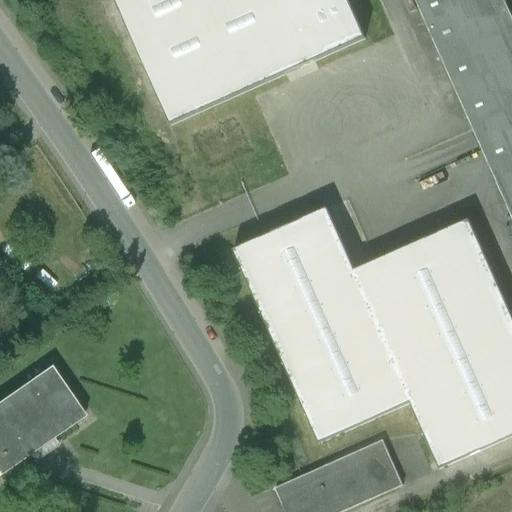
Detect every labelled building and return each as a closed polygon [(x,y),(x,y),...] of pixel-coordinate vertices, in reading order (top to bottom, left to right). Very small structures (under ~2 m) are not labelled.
[(118,0),(171,120),(365,35),(349,0),(118,0)] [(511,20),(503,0),(414,0),(511,220),(511,20)] [(409,409),(351,276),(323,212),(234,251),(319,448),(409,409)] [(438,476),(511,444),(511,316),(472,224),(351,276),(409,409),(438,476)] [(4,312),(0,314),(0,326),(0,327),(10,320),(4,312)] [(51,372),(0,408),(0,478),(2,482),(86,422),(51,372)] [(383,442),(275,490),(284,511),(346,511),(403,487),(383,442)]
